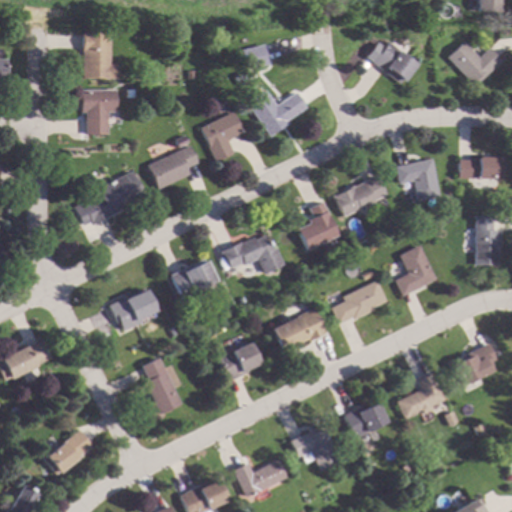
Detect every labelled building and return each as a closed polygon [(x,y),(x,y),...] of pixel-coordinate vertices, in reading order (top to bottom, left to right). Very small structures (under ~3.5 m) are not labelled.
[(493,0),(493,12),(474,12),(474,0),(493,0)] [(105,65),(113,65),(113,79),(78,80),(78,49),(78,36),(78,33),(105,33),(105,65)] [(395,51),(394,52),(410,65),(394,84),(378,72),(369,65),(367,63),(383,42),(395,51)] [(474,58),(484,48),(485,50),(494,59),(496,61),(470,87),(442,58),(458,42),(474,58)] [(261,47),(265,61),(265,64),(243,70),(238,50),(260,45),(261,47)] [(190,71),(190,80),(182,80),(182,70),(190,71)] [(244,82),(236,87),(230,79),(238,73),(244,82)] [(130,97),(122,97),(122,89),(129,89),(130,97)] [(111,109),(111,112),(103,112),(103,125),(103,135),(84,135),(81,135),(81,121),(81,113),(76,113),(76,91),(111,91),(111,109)] [(271,106),(291,92),(292,95),(300,106),(301,108),(282,121),(284,124),(265,137),(242,104),(261,91),(271,106)] [(237,133),(224,139),(225,140),(223,142),(228,153),(228,154),(211,162),(194,129),(228,113),(237,133)] [(184,140),(173,146),(169,139),(181,134),(184,140)] [(192,164),(191,164),(181,169),(184,176),(183,176),(153,190),(142,166),(184,146),(192,164)] [(500,179),(454,178),(454,160),(456,160),(467,161),(469,161),(469,158),(500,159),(500,179)] [(435,197),(413,202),(408,182),(394,185),(390,167),(393,167),(405,164),(427,160),(435,197)] [(138,195),(121,203),(123,206),(101,217),(89,223),(87,224),(77,204),(94,196),(91,190),(126,172),(138,195)] [(381,196),(369,201),(370,204),(356,211),(355,210),(339,218),(328,196),(348,187),(359,182),(370,177),(371,176),(381,196)] [(384,205),(376,209),(374,203),(381,199),(384,205)] [(333,236),(303,251),(293,230),(305,224),(303,221),(308,218),(307,214),(304,209),(316,204),(317,203),(333,236)] [(488,217),(488,231),(494,231),(496,231),(496,247),(493,247),(493,265),(470,265),(470,217),(488,217)] [(267,250),(270,248),(279,265),(260,274),(253,259),(240,266),(239,263),(226,269),(218,253),(217,252),(231,245),(235,243),(236,244),(249,238),(250,241),(260,236),(267,250)] [(431,280),(410,291),(400,296),(397,297),(389,281),(402,274),(394,256),(414,246),(431,280)] [(211,282),(194,290),(196,294),(178,303),(165,276),(167,275),(178,270),(200,259),(211,282)] [(368,277),(360,281),(357,276),(366,272),(368,277)] [(381,302),(367,309),(368,311),(349,321),(348,321),(347,318),(336,324),(334,325),(326,309),(340,302),(338,298),(371,281),(381,302)] [(150,309),(151,312),(135,319),(137,323),(131,325),(119,331),(117,328),(115,329),(111,321),(106,309),(104,306),(140,289),(150,309)] [(320,334),(317,335),(306,341),(304,342),(303,340),(278,353),(266,330),(308,309),(320,334)] [(46,359),(0,382),(0,359),(24,347),(34,342),(37,341),(46,359)] [(256,366),(236,376),(226,381),(224,382),(212,359),(244,343),(256,366)] [(493,359),(487,362),(492,371),(476,379),(475,377),(458,385),(448,365),(459,360),(457,356),(472,349),(482,344),(485,343),(493,359)] [(176,405),(156,415),(140,383),(144,381),(143,380),(138,369),(137,367),(153,359),(176,405)] [(440,401),(428,407),(430,410),(417,416),(415,413),(400,420),(392,402),(417,390),(412,380),(413,380),(426,374),(427,373),(440,401)] [(381,423),(364,432),(364,433),(350,440),(339,416),(340,416),(353,409),(358,407),(360,410),(372,404),(381,423)] [(454,422),(445,426),(440,416),(449,412),(454,422)] [(482,433),(475,437),(471,427),(478,424),(482,433)] [(337,462),(316,471),(306,452),(293,458),(286,442),(288,441),(299,435),(311,429),(313,432),(321,428),(337,462)] [(77,433),(85,443),(88,447),(52,475),(40,460),(75,431),(77,433)] [(283,478),(241,498),(228,471),(229,470),(242,464),(243,464),(247,473),(274,460),(283,478)] [(222,501),(205,509),(206,511),(182,511),(175,496),(176,495),(192,487),(212,478),(222,501)] [(34,495),(24,511),(2,511),(18,486),(34,495)] [(480,507),(483,511),(444,511),(469,498),(470,500),(475,498),(480,507)]
